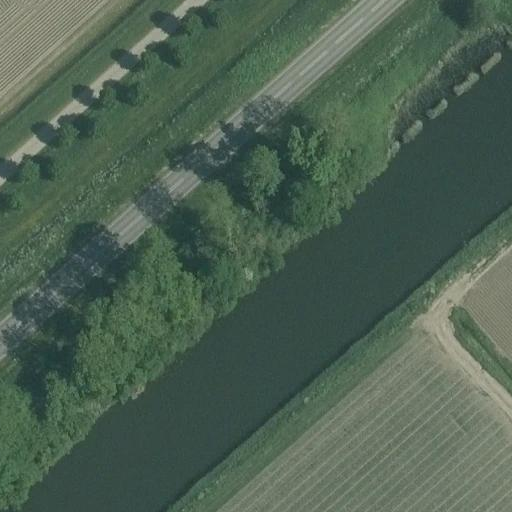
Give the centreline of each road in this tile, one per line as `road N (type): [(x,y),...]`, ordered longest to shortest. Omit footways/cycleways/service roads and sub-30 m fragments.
road 1 (trunk): [(0,340),(383,0)]
road 2 (unclassified): [(0,173),(195,0)]
